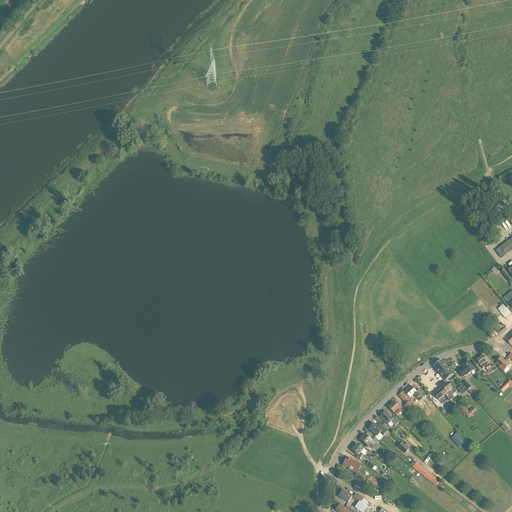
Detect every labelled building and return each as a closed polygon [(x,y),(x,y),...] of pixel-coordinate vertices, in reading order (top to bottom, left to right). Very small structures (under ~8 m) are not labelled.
[(507,255),(511,251),(511,238),(501,247),(507,255)] [(511,314),(508,310),(506,307),(500,313),(506,319),(511,314)] [(510,358),(511,360),(511,353),(509,357),(508,357),(504,361),(501,358),(496,364),(500,367),(499,368),(504,372),(506,373),(509,370),(507,368),(511,364),(507,361),(510,358)] [(490,371),(492,372),(497,369),(495,365),(491,367),(484,356),(477,361),(483,370),(486,368),(489,372),(490,371)] [(446,381),(450,378),(453,375),(442,361),(434,367),(446,381)] [(475,371),(472,365),(469,361),(462,366),(464,369),(459,371),(463,378),(467,375),(468,376),(475,371)] [(511,382),(510,380),(500,390),(502,393),(510,385),(511,387),(511,382)] [(472,388),(466,381),(462,384),(468,391),(472,388)] [(455,393),(451,388),(448,384),(434,395),(439,401),(445,396),(450,401),(454,398),(452,395),(455,393)] [(426,396),(424,394),(420,390),(417,393),(416,392),(417,392),(412,387),(409,389),(410,390),(406,394),(412,400),(415,397),(417,399),(418,399),(420,401),(426,396)] [(415,409),(413,407),(415,405),(403,392),(399,396),(407,405),(404,408),(408,412),(410,411),(411,412),(415,409)] [(398,404),(396,405),(395,403),(389,408),(397,417),(404,410),(398,404)] [(469,412),(462,405),(458,409),(465,417),(466,416),(469,419),(477,411),(474,408),(469,412)] [(380,417),(388,425),(391,422),(395,426),(400,422),(394,417),(392,419),(385,412),(380,417)] [(388,431),(384,428),(380,424),(380,425),(382,427),(380,429),(374,424),(370,430),(378,437),(381,434),(384,437),(388,431)] [(360,440),(364,444),(372,450),(379,441),(368,433),(366,436),(365,435),(360,440)] [(459,448),(466,442),(458,433),(458,434),(451,439),(459,448)] [(410,449),(402,443),(398,448),(406,454),(410,449)] [(367,452),(358,445),(353,451),(361,458),(363,455),(364,456),(367,452)] [(342,467),(348,470),(357,474),(355,476),(358,478),(360,475),(358,473),(362,466),(347,458),(342,467)] [(376,467),(373,465),(369,462),(367,466),(373,470),(376,467)] [(428,472),(415,462),(411,467),(424,477),(431,483),(435,478),(428,472)] [(373,488),(375,486),(377,482),(378,481),(371,477),(366,484),(373,488)] [(353,497),(348,494),(343,491),(339,497),(349,504),(353,497)] [(362,511),(368,502),(357,494),(354,499),(356,500),(359,502),(360,503),(356,509),(359,511),(362,511)]
